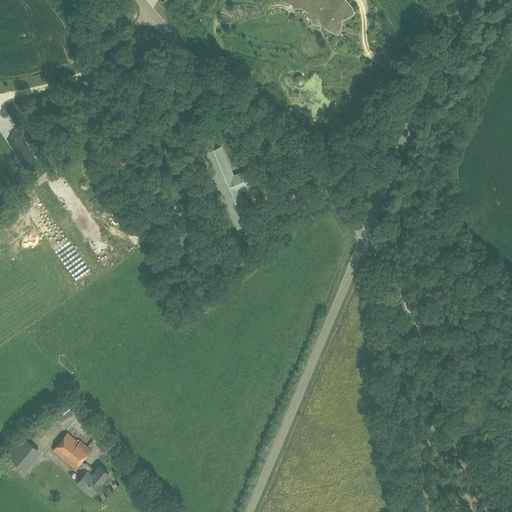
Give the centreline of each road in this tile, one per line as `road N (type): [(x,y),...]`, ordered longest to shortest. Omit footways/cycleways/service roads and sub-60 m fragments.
road 1 (unclassified): [(363,239),(320,180),(199,73),(141,0)]
road 2 (track): [(363,239),(511,511)]
road 3 (unclassified): [(247,511),(363,239)]
road 4 (unclassified): [(363,239),(467,0)]
